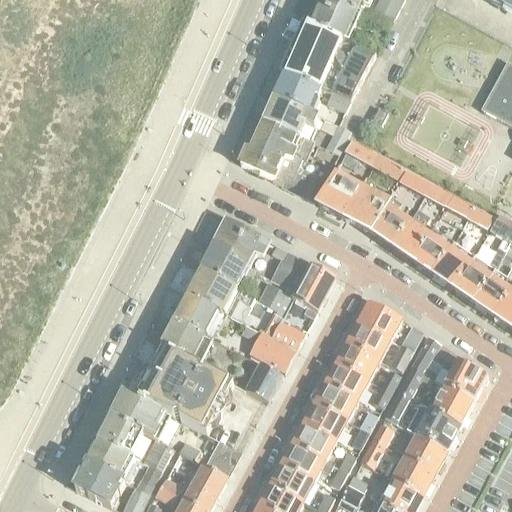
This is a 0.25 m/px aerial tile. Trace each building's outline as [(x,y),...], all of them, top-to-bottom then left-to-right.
[(362,9),(357,7),(340,0),(320,0),(308,28),(352,48),(357,37),(351,34),(362,9)] [(394,23),(405,0),(379,0),(373,14),(375,15),(394,23)] [(484,0),(504,10),(509,0),(484,0)] [(394,23),(375,15),(371,24),(389,32),(394,23)] [(352,50),(352,48),(308,28),(303,40),(297,37),(294,44),(300,47),(286,78),(323,95),(330,98),(350,107),(374,61),(352,50)] [(481,114),(482,115),(511,130),(511,68),(507,66),(481,114)] [(286,78),(276,102),(313,118),(318,105),(323,95),(286,78)] [(345,116),(350,107),(330,98),(327,107),(345,116)] [(276,102),(265,126),(301,142),(307,130),(315,133),(320,122),(313,118),(276,102)] [(388,117),(379,112),(372,125),(381,130),(388,117)] [(324,123),(321,131),(334,138),(338,129),(324,123)] [(314,147),(301,142),(265,126),(252,154),(247,153),(241,169),(274,183),(273,186),(282,190),(301,200),(314,207),(330,175),(316,169),(316,170),(305,165),(314,147)] [(351,136),(339,129),(327,152),(339,158),(351,136)] [(352,146),(346,156),(372,170),(378,160),(352,146)] [(378,160),(372,170),(398,185),(404,174),(378,160)] [(346,224),(366,185),(339,170),(319,210),(320,210),(345,224),(346,225),(346,224)] [(430,188),(407,176),(401,186),(424,199),(430,188)] [(372,239),(372,238),(391,202),(389,201),(391,199),(366,185),(346,224),(371,238),(372,239)] [(430,188),(424,199),(444,210),(450,199),(430,188)] [(474,212),(453,201),(447,212),(468,223),(474,212)] [(392,252),(411,224),(397,214),(401,207),(391,202),(372,238),(392,251),(391,252),(392,252)] [(474,212),(468,223),(488,234),(494,223),(474,212)] [(429,223),(436,228),(442,220),(434,215),(429,223)] [(475,261),(454,293),(474,306),(493,280),(496,274),(506,256),(510,247),(511,243),(511,225),(500,219),(491,237),(503,244),(499,252),(498,252),(488,269),(475,261)] [(430,238),(411,224),(392,252),(411,264),(411,265),(412,265),(430,238)] [(223,236),(215,251),(233,260),(231,263),(249,272),(256,258),(262,261),(269,247),(228,225),(227,228),(222,227),(219,233),(223,236)] [(433,279),(451,252),(454,246),(434,233),(430,238),(412,265),(432,278),(432,279),(433,279)] [(475,261),(468,255),(454,246),(451,252),(433,279),(453,292),(453,293),(454,293),(475,261)] [(254,275),(249,272),(231,263),(233,260),(215,251),(210,261),(208,260),(202,272),(204,273),(203,275),(243,296),(254,275)] [(270,283),(283,290),(298,262),(277,251),(273,257),(282,262),(273,279),(265,275),(263,279),(270,283)] [(297,297),(311,269),(301,263),(286,291),(297,297)] [(317,271),(311,269),(297,297),(293,303),(307,311),(304,317),(314,323),(323,306),(323,307),(326,301),(336,282),(326,276),(317,271)] [(506,281),(496,274),(493,280),(474,306),(474,307),(475,307),(494,320),(494,321),(495,320),(511,294),(511,271),(511,272),(506,281)] [(254,302),(243,296),(203,275),(197,286),(195,284),(189,296),(191,297),(190,300),(227,319),(231,321),(239,307),(249,312),(254,302)] [(277,314),(278,314),(286,299),(280,296),(281,294),(267,286),(258,304),(277,314)] [(511,294),(495,320),(511,331),(511,294)] [(218,336),(227,319),(190,300),(188,304),(186,303),(180,314),(182,315),(177,325),(212,343),(215,344),(218,336)] [(358,326),(358,327),(391,345),(402,323),(401,323),(369,306),(368,307),(369,307),(365,314),(365,313),(364,315),(358,326)] [(272,343),(280,328),(283,321),(275,317),(273,316),(264,334),(260,332),(258,335),(272,343)] [(168,342),(163,352),(197,370),(212,343),(177,325),(176,327),(175,327),(174,329),(171,327),(165,338),(168,340),(167,342),(168,342)] [(380,365),(391,345),(358,327),(357,327),(358,327),(354,334),(353,335),(347,346),(347,347),(380,365)] [(300,339),(280,328),(272,343),(297,355),(304,343),(303,342),(308,334),(304,332),(300,339)] [(285,377),(296,356),(272,343),(258,335),(246,329),(241,337),(248,341),(250,338),(257,342),(249,358),(285,377)] [(423,338),(413,330),(402,350),(413,357),(423,338)] [(446,390),(475,406),(475,405),(488,381),(489,381),(488,380),(459,366),(461,363),(429,341),(413,371),(425,377),(435,358),(456,372),(446,390)] [(336,366),(336,367),(369,385),(380,365),(347,347),(346,347),(347,347),(343,354),(342,355),(343,355),(337,366),(336,366)] [(413,357),(402,350),(391,371),(402,377),(413,357)] [(211,378),(197,370),(163,352),(148,380),(144,378),(143,378),(141,378),(139,378),(138,378),(136,379),(135,379),(134,381),(133,382),(126,397),(171,420),(207,439),(234,388),(212,376),(211,378)] [(358,405),(369,385),(336,367),(332,374),(331,375),(332,375),(326,387),(325,386),(325,387),(358,405)] [(247,395),(268,407),(283,380),(261,369),(247,395)] [(399,397),(412,404),(425,379),(412,372),(399,397)] [(381,391),(392,397),(401,380),(390,375),(381,391)] [(325,387),(314,407),(348,425),(358,405),(325,387)] [(446,390),(433,415),(461,430),(475,406),(446,390)] [(392,397),(381,391),(373,408),(383,413),(392,397)] [(157,445),(171,420),(126,397),(124,399),(121,397),(115,409),(119,410),(112,423),(143,440),(144,438),(155,444),(157,445)] [(399,429),(412,404),(399,397),(385,422),(399,429)] [(337,446),(348,425),(314,407),(310,416),(304,427),(303,427),(303,428),(337,446)] [(407,432),(416,437),(448,455),(461,430),(433,415),(421,408),(407,432)] [(369,416),(360,432),(370,437),(378,421),(369,416)] [(112,423),(100,445),(136,464),(137,462),(132,460),(143,440),(112,423)] [(293,447),(292,448),(326,466),(337,446),(303,428),(300,435),(299,435),(299,436),(293,447)] [(373,444),(387,451),(395,436),(381,429),(373,444)] [(370,437),(360,432),(352,448),(361,453),(370,437)] [(416,437),(403,460),(436,478),(448,455),(416,437)] [(157,445),(155,444),(143,467),(148,470),(161,477),(173,454),(157,445)] [(217,444),(203,470),(228,483),(242,458),(217,444)] [(375,474),(387,451),(373,444),(361,467),(375,474)] [(125,486),(136,464),(100,445),(89,468),(125,486)] [(186,446),(179,458),(195,466),(201,454),(186,446)] [(282,467),(281,468),(315,486),(322,475),(328,478),(333,469),(326,466),(292,448),(289,455),(288,455),(288,456),(282,467)] [(347,456),(338,472),(348,477),(357,461),(347,456)] [(387,480),(391,483),(424,500),(436,478),(403,460),(400,467),(395,464),(387,480)] [(112,511),(125,486),(89,468),(75,494),(95,504),(96,505),(100,507),(101,508),(101,507),(110,511),(111,511),(112,511)] [(271,487),(270,488),(305,507),(315,486),(281,468),(281,469),(278,475),(277,475),(277,476),(271,488),(271,487)] [(148,470),(137,493),(149,499),(161,477),(148,470)] [(195,511),(212,511),(228,483),(203,470),(184,506),(195,511)] [(339,494),(348,477),(338,472),(330,489),(339,494)] [(349,489),(365,497),(370,488),(354,480),(349,489)] [(165,483),(160,494),(176,502),(181,492),(165,483)] [(392,485),(380,507),(390,511),(417,511),(424,500),(391,483),(391,484),(392,485)] [(301,511),(305,507),(270,488),(270,489),(271,489),(267,495),(266,496),(266,497),(260,508),(259,508),(266,511),(301,511)] [(358,511),(366,498),(365,497),(349,489),(341,503),(357,511),(358,511)] [(127,511),(142,511),(149,499),(137,493),(127,511)] [(171,510),(176,502),(160,494),(155,502),(171,510)] [(315,511),(313,511),(315,511),(329,511),(335,502),(325,496),(316,511),(315,511)]
